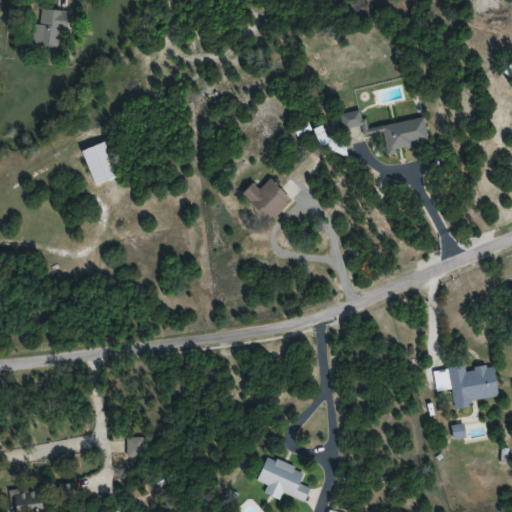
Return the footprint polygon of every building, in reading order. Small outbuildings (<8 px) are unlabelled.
[(65,11),(36,7),(31,46),(60,50),(65,11)] [(294,136),(308,131),(305,124),(292,128),(294,136)] [(91,186),(116,176),(102,141),(78,151),(91,186)] [(255,189),(248,182),(237,193),(265,223),(288,201),(267,178),(255,189)] [(494,396),(490,365),(462,369),(462,365),(430,370),(433,392),(449,390),(451,410),(467,407),(466,400),(494,396)] [(141,437),(124,437),(124,457),(141,457),(141,437)] [(302,471),(263,456),(253,481),(264,485),(260,494),(277,501),(280,494),(302,502),(308,488),(297,484),(302,471)] [(79,499),(70,481),(52,490),(61,508),(79,499)] [(9,488),(9,511),(26,511),(27,511),(42,511),(42,488),(9,488)]
